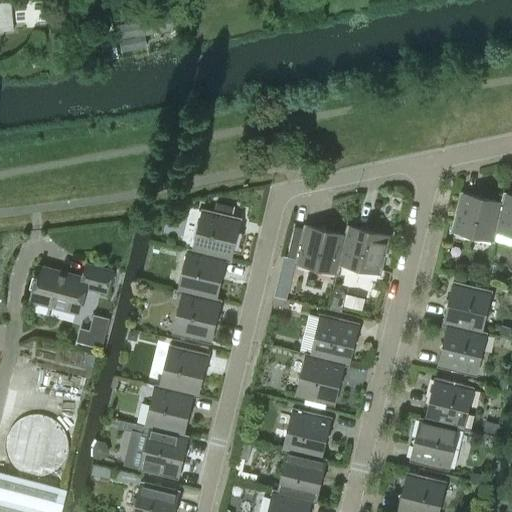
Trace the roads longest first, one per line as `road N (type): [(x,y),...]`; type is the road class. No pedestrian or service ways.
road 1 (residential): [(204,511),(282,196),(293,185),(432,158)]
road 2 (residential): [(350,511),(432,158)]
